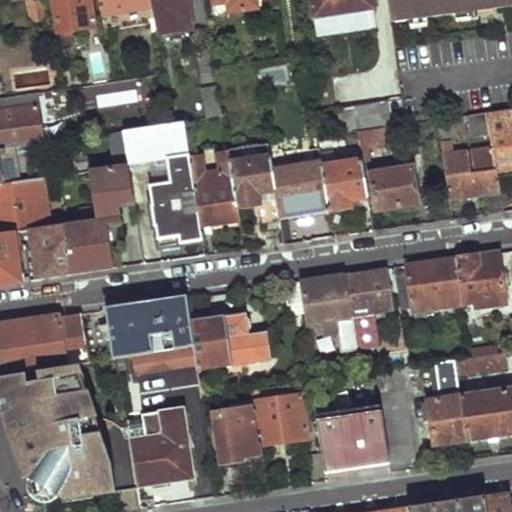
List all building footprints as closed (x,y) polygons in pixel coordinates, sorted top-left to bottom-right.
[(33,18),(34,26),(49,24),(44,0),(32,0),(30,0),(31,3),(33,18)] [(56,0),(62,34),(73,32),(95,29),(90,0),(56,0)] [(101,0),(104,15),(153,8),(151,0),(101,0)] [(151,0),(153,8),(158,35),(196,29),(191,0),(151,0)] [(216,0),(217,2),(230,0),(231,0),(233,10),(257,7),(256,0),(216,0)] [(312,0),(315,16),(335,13),(335,8),(374,2),(373,0),(312,0)] [(511,0),(388,0),(392,21),(408,19),(414,18),(413,11),(427,9),(428,16),(456,13),(463,12),(462,5),(485,2),(486,9),(495,8),(511,6),(511,0)] [(463,12),(456,13),(457,20),(496,16),(495,8),(486,9),(485,2),(462,5),(463,12)] [(31,3),(16,5),(19,20),(33,18),(31,3)] [(414,18),(408,19),(409,26),(429,24),(428,16),(427,9),(413,11),(414,18)] [(62,34),(64,49),(75,47),(73,32),(62,34)] [(204,88),(209,118),(224,116),(219,87),(204,88)] [(0,151),(6,151),(47,145),(44,128),(39,95),(0,100),(0,151)] [(389,101),(357,105),(361,132),(392,127),(389,101)] [(338,108),(342,135),(358,133),(361,132),(357,105),(338,108)] [(492,149),(497,176),(511,173),(511,110),(511,109),(486,113),(490,134),(492,149)] [(471,115),(475,137),(490,134),(486,113),(471,115)] [(437,120),(451,199),(485,194),(488,213),(503,211),(500,191),(497,176),(492,149),(453,155),(450,141),(459,140),(455,118),(437,120)] [(159,226),(162,246),(203,240),(201,227),(190,157),(185,123),(174,124),(125,132),(130,166),(158,161),(158,166),(170,165),(173,182),(152,185),(155,205),(153,205),(157,227),(159,226)] [(358,133),(361,150),(369,149),(369,146),(386,143),(385,139),(398,137),(396,127),(392,127),(361,132),(358,133)] [(260,204),(262,222),(280,220),(280,218),(271,156),(269,145),(260,146),(261,159),(243,161),(240,149),(229,151),(238,208),(260,204)] [(280,218),(330,210),(323,166),(320,148),(311,149),(312,163),(278,169),(276,156),(271,156),(280,218)] [(368,174),(374,173),(369,149),(361,150),(363,160),(365,175),(368,174)] [(190,157),(201,227),(240,221),(238,208),(229,151),(219,153),(222,172),(205,174),(202,155),(190,157)] [(330,210),(334,236),(351,233),(347,208),(352,207),(351,201),(369,198),(365,175),(363,160),(323,166),(330,210)] [(127,245),(120,205),(136,202),(130,166),(91,173),(98,219),(64,225),(72,275),(118,268),(115,247),(127,245)] [(368,174),(374,209),(419,202),(413,167),(374,173),(368,174)] [(511,173),(497,176),(500,191),(511,189),(511,173)] [(0,186),(0,234),(20,232),(34,230),(51,227),(44,180),(4,186),(0,186)] [(34,230),(42,279),(72,275),(64,225),(51,227),(34,230)] [(26,246),(31,281),(42,279),(34,230),(20,232),(21,238),(21,241),(26,246)] [(0,285),(22,282),(15,239),(21,238),(20,232),(0,234),(0,285)] [(457,258),(464,304),(473,303),(474,310),(507,304),(499,252),(457,258)] [(406,266),(413,312),(464,304),(457,258),(406,266)] [(345,275),(352,317),(371,314),(372,319),(380,318),(378,313),(393,311),(386,269),(345,275)] [(306,313),(307,324),(322,321),(323,330),(338,328),(337,319),(352,317),(345,275),(301,282),(306,313)] [(284,284),(289,316),(306,313),(301,282),(284,284)] [(107,310),(114,359),(135,355),(195,346),(191,321),(188,299),(107,310)] [(197,364),(202,398),(221,395),(220,387),(210,388),(209,377),(205,377),(204,367),(271,358),(267,332),(249,334),(246,313),(191,321),(195,346),(197,364)] [(0,326),(0,345),(5,377),(77,365),(90,363),(82,314),(58,318),(0,326)] [(343,337),(346,353),(358,351),(354,326),(348,327),(349,336),(343,337)] [(471,348),(473,359),(499,355),(497,345),(471,348)] [(135,355),(137,373),(197,364),(195,346),(135,355)] [(456,361),(458,375),(508,368),(506,354),(499,355),(473,359),(456,361)] [(428,402),(434,445),(468,440),(461,397),(458,375),(456,361),(435,364),(440,400),(428,402)] [(62,501),(118,492),(114,465),(77,365),(5,377),(0,378),(0,401),(31,491),(33,494),(34,496),(35,497),(39,500),(41,501),(42,501),(43,502),(45,503),(46,503),(49,503),(49,504),(54,504),(55,503),(57,503),(58,503),(59,503),(59,502),(61,502),(62,501)] [(382,412),(389,462),(415,459),(402,375),(420,372),(419,366),(411,368),(405,368),(376,373),(382,412)] [(511,388),(461,397),(468,440),(511,433),(511,388)] [(253,403),(259,446),(308,438),(302,396),(260,402),(258,390),(251,391),(253,403)] [(215,413),(223,469),(261,464),(259,446),(253,403),(239,404),(239,410),(215,413)] [(131,440),(138,487),(194,479),(185,409),(161,412),(127,417),(131,440)] [(323,454),(326,472),(389,462),(382,412),(318,421),(323,454)] [(308,457),(312,483),(327,481),(326,472),(323,454),(308,457)] [(508,511),(506,495),(484,498),(486,511),(508,511)] [(408,511),(486,511),(484,498),(408,510),(408,511)]
